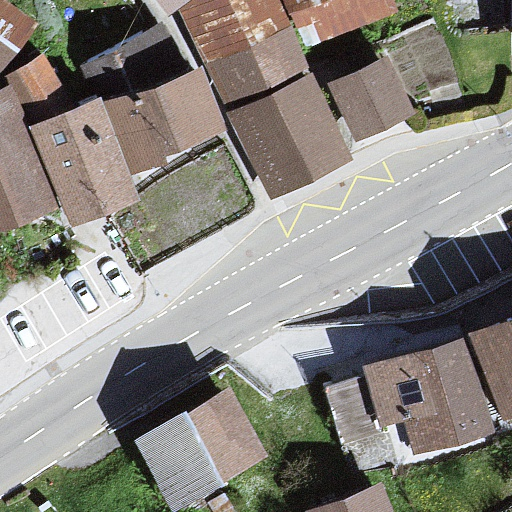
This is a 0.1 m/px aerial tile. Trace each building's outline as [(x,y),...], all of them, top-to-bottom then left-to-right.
[(130,0),(146,19),(169,0),(130,0)] [(258,0),(192,0),(165,14),(217,112),(296,70),(258,0)] [(388,0),(266,0),(297,55),(395,15),(388,0)] [(0,25),(0,48),(12,34),(0,25)] [(375,65),(322,90),(349,148),(403,122),(375,65)] [(178,68),(88,105),(115,172),(205,135),(178,68)] [(301,75),(217,118),(262,205),(345,162),(301,75)] [(74,104),(4,132),(44,230),(114,202),(74,104)] [(0,132),(0,236),(36,222),(0,132)] [(511,311),(460,333),(497,422),(511,415),(511,311)] [(455,341),(359,373),(392,470),(487,438),(455,341)] [(221,392),(129,444),(167,511),(174,511),(262,463),(221,392)] [(389,511),(378,484),(310,511),(389,511)]
